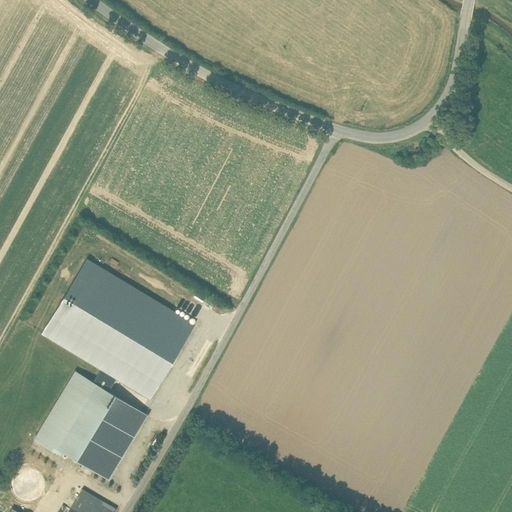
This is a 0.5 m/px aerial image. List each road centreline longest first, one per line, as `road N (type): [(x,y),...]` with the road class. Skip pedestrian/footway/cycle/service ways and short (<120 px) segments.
road 1 (tertiary): [(469,0),(454,81),(442,103),(402,133),(375,138),(213,78),(89,0)]
road 2 (track): [(336,129),(124,511)]
